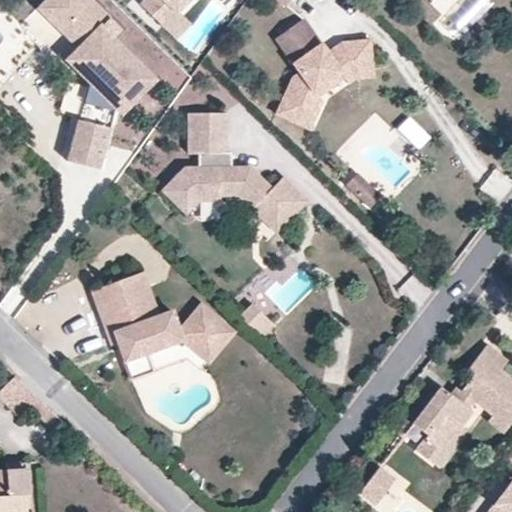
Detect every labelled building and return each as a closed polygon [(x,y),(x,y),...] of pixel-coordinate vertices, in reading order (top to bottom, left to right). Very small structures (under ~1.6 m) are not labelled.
[(154,81),(111,39),(119,30),(89,0),(41,0),(35,7),(88,60),(82,67),(78,71),(89,82),(67,162),(99,171),(115,109),(122,115),(154,81)] [(162,26),(176,12),(187,0),(143,0),(140,4),(162,26)] [(175,39),(190,25),(176,12),(162,26),(175,39)] [(372,63),(370,39),(340,42),(328,51),(303,18),(275,38),(298,72),(292,77),(275,114),(309,129),(322,101),(318,96),(314,90),(350,65),(372,63)] [(88,60),(77,50),(71,56),(82,67),(88,60)] [(374,77),(372,63),(350,65),(314,90),(318,96),(344,78),(348,83),(354,79),(374,77)] [(65,82),(63,110),(79,111),(82,84),(65,82)] [(271,188),(249,167),(231,167),(231,152),(226,152),(226,113),(188,113),(188,153),(198,153),(198,168),(184,168),(162,190),(186,213),(198,201),(220,200),(220,195),(238,195),(260,216),(278,216),(285,222),(306,200),(282,177),(271,188)] [(410,113),(397,126),(417,148),(431,136),(410,113)] [(380,196),(356,173),(346,184),(370,207),(380,196)] [(276,231),(285,222),(278,216),(260,216),(276,231)] [(208,363),(234,332),(201,304),(178,329),(172,310),(158,315),(142,272),(91,291),(103,323),(109,321),(117,342),(124,361),(147,353),(181,340),(208,363)] [(273,324),(252,304),(239,316),(260,337),(273,324)] [(117,342),(109,321),(103,323),(111,344),(117,342)] [(467,408),(473,400),(492,415),(508,427),(511,421),(511,379),(500,370),(507,361),(486,345),(466,371),(472,376),(460,391),(455,399),(449,394),(440,387),(412,424),(427,435),(424,439),(446,456),(466,430),(460,426),(471,411),(467,408)] [(153,371),(147,353),(124,361),(131,379),(153,371)] [(62,423),(15,376),(0,390),(0,399),(21,420),(31,410),(54,432),(62,423)] [(455,399),(460,391),(455,387),(449,394),(455,399)] [(508,427),(492,415),(488,421),(503,433),(508,427)] [(446,456),(424,439),(415,451),(437,467),(446,456)] [(25,470),(25,462),(5,464),(5,471),(25,470)] [(375,505),(394,480),(378,468),(359,493),(375,505)] [(0,511),(28,511),(25,470),(5,471),(0,471),(0,511)] [(511,511),(511,481),(488,511),(511,511)]
